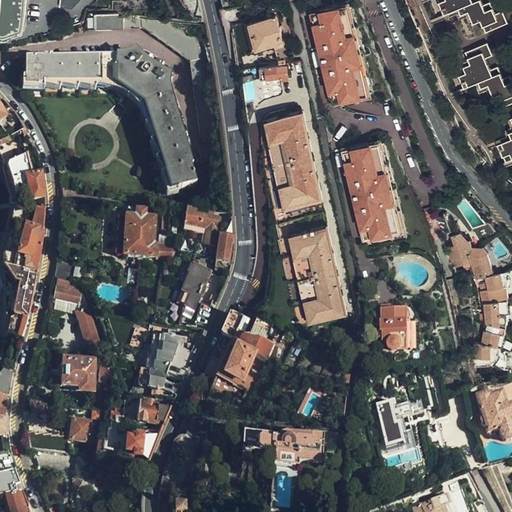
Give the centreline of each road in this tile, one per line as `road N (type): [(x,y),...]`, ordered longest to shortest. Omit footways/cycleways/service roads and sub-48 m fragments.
road 1 (secondary): [(152,511),(157,464),(243,262),(231,108),(210,0)]
road 2 (tertiary): [(40,511),(21,462),(16,417),(52,243),(51,174),(36,131),(0,82)]
road 3 (residential): [(511,229),(454,162),(389,0)]
road 4 (unknown): [(313,128),(367,125),(408,205)]
